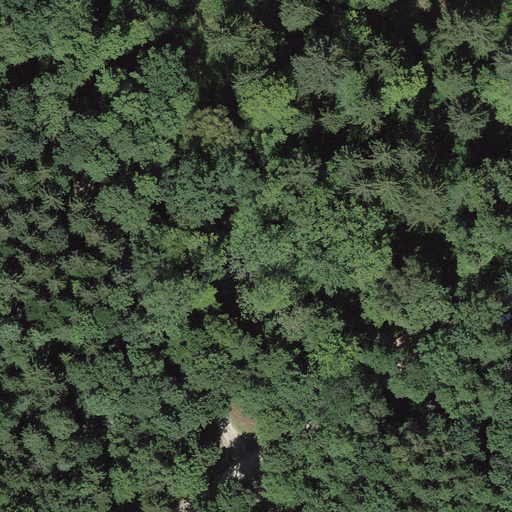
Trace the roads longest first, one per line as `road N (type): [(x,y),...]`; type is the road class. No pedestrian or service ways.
road 1 (track): [(0,39),(276,511)]
road 2 (track): [(192,511),(249,466),(511,297)]
